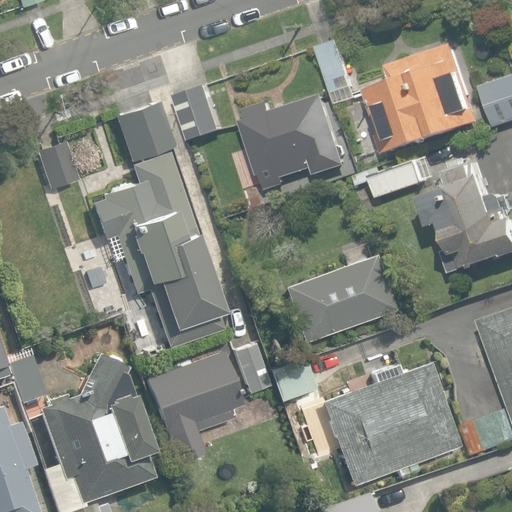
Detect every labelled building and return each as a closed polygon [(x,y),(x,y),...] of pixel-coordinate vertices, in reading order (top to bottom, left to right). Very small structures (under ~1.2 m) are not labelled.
[(319,47),(338,103),(358,97),(351,76),(352,75),(340,40),(319,47)] [(197,42),(116,65),(125,98),(206,76),(197,42)] [(365,89),(388,154),(482,122),(454,42),(389,64),(394,79),(365,89)] [(511,76),(481,86),(494,127),(511,120),(511,76)] [(175,95),(187,131),(207,125),(195,88),(175,95)] [(241,110),(270,191),(286,185),(284,178),(312,168),(314,175),(347,163),(322,92),(273,110),(270,99),(241,110)] [(113,114),(128,158),(169,144),(153,99),(113,114)] [(35,149),(47,186),(70,178),(58,142),(35,149)] [(465,269),(467,275),(479,272),(477,264),(511,254),(511,217),(509,218),(502,195),(502,192),(499,193),(497,194),(490,196),(483,172),(480,173),(476,158),(450,166),(443,144),(415,152),(418,160),(373,173),(380,198),(445,179),(448,187),(426,193),(435,225),(444,223),(452,249),(445,252),(451,272),(465,269)] [(221,327),(164,152),(128,163),(133,181),(98,193),(100,198),(90,201),(101,238),(112,234),(131,293),(146,288),(165,345),(221,327)] [(279,285),(299,343),(391,311),(370,253),(279,285)] [(511,309),(482,320),(511,408),(511,309)] [(231,349),(245,393),(267,386),(253,342),(231,349)] [(142,375),(174,461),(204,450),(196,429),(232,415),(229,406),(238,402),(218,347),(142,375)] [(3,365),(18,408),(44,398),(29,356),(3,365)] [(266,368),(277,400),(314,387),(302,356),(266,368)] [(44,409),(78,505),(152,479),(145,458),(150,456),(121,377),(127,375),(93,358),(76,399),(65,403),(63,397),(45,403),(47,408),(44,409)] [(318,400),(349,485),(457,446),(427,362),(400,372),(396,361),(368,371),(372,381),(318,400)] [(462,423),(473,454),(511,440),(511,419),(508,407),(462,423)] [(4,429),(0,416),(0,511),(33,511),(21,474),(31,470),(15,425),(4,429)] [(372,494),(378,511),(386,511),(418,501),(411,480),(372,494)]
